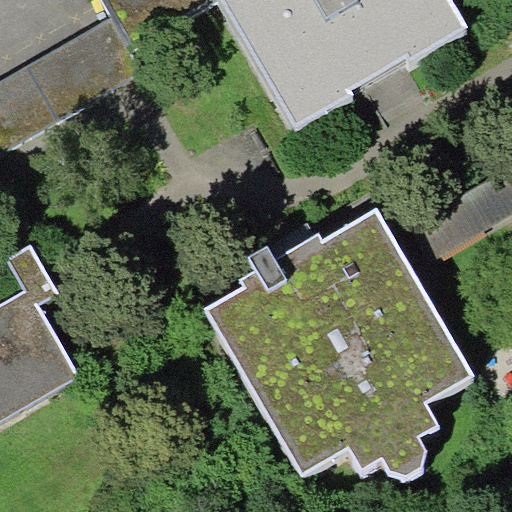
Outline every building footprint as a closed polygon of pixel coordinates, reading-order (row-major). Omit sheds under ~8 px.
[(132,51),(219,0),(102,0),(113,17),(132,51)] [(469,26),(453,0),(222,0),(298,129),(355,95),(352,90),(407,58),(409,62),(469,26)] [(132,51),(113,17),(0,82),(0,158),(146,75),(132,51)] [(511,165),(411,226),(431,259),(511,211),(511,165)] [(319,233),(275,257),(268,246),(249,256),(257,269),(241,279),(245,286),(205,308),(302,474),(350,446),(363,468),(382,457),(390,470),(408,476),(424,466),(428,449),(420,434),(440,422),(427,399),(475,374),(377,208),(323,238),(319,233)] [(23,289),(0,302),(0,424),(80,379),(37,305),(59,293),(31,245),(5,259),(23,289)]
